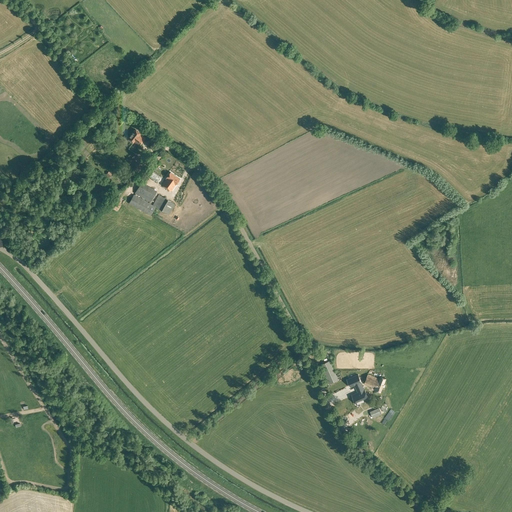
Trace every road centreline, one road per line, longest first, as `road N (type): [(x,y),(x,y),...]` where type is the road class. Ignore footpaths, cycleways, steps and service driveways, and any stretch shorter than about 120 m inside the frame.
road 1 (unclassified): [(432,511),(340,425),(294,326),(207,177),(85,90),(11,0)]
road 2 (unclassified): [(306,511),(166,423),(0,248)]
road 3 (primary): [(258,511),(137,425),(0,267)]
